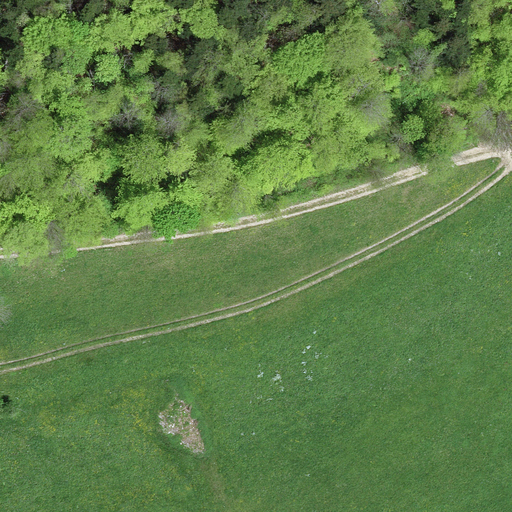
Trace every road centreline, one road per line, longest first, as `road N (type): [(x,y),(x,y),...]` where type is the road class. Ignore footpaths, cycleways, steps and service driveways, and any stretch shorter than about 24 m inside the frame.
road 1 (track): [(0,368),(251,301),(457,201),(511,159)]
road 2 (track): [(511,147),(229,223),(0,254)]
